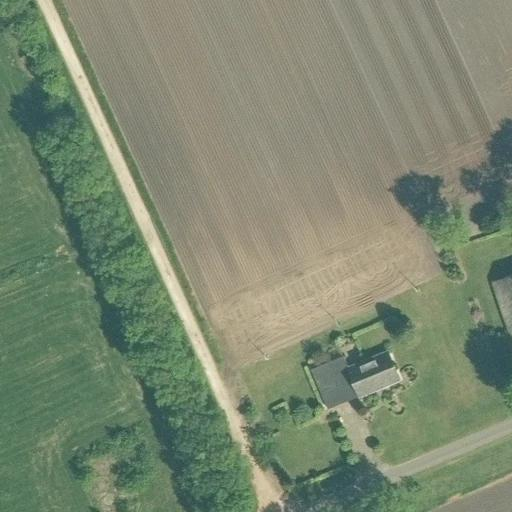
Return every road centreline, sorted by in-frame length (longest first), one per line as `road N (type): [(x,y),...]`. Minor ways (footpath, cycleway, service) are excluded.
road 1 (track): [(278,511),(41,0)]
road 2 (unclassified): [(511,426),(303,511)]
